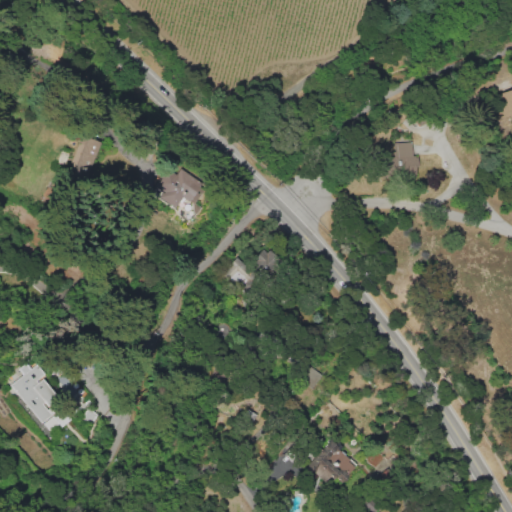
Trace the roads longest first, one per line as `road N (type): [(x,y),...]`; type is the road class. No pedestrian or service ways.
road 1 (secondary): [(506,511),(378,322),(280,212),(59,0)]
road 2 (residential): [(280,212),(240,232),(152,337),(106,473),(105,499),(127,511),(208,480),(246,511)]
road 3 (residential): [(280,212),(322,143),(385,92),(511,47)]
